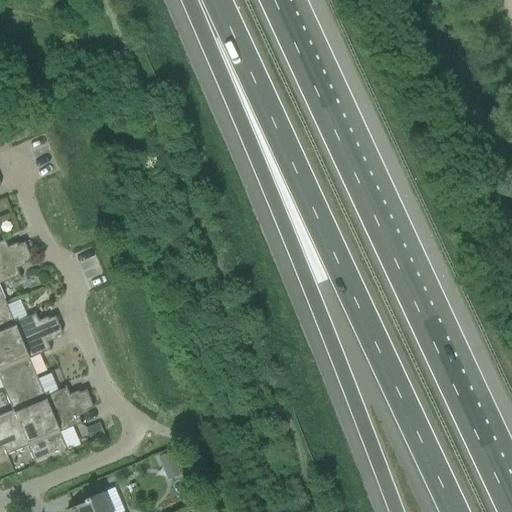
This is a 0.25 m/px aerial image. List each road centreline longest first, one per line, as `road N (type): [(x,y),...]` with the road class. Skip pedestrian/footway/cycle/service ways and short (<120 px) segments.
road 1 (motorway): [(215,0),(457,511)]
road 2 (motorway): [(511,510),(275,0)]
road 3 (motorway): [(209,0),(394,511)]
road 4 (residential): [(30,489),(128,449),(139,420),(112,406),(73,292),(7,147)]
